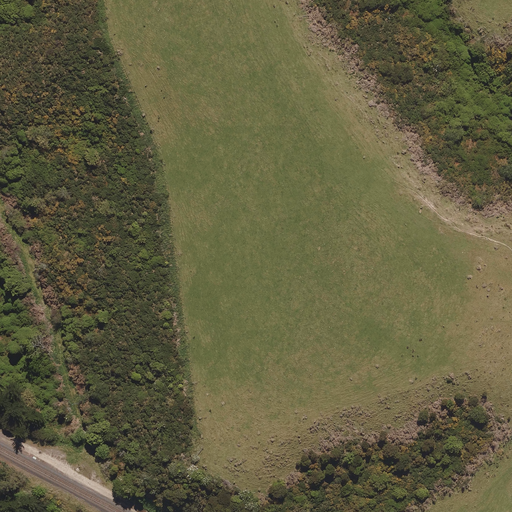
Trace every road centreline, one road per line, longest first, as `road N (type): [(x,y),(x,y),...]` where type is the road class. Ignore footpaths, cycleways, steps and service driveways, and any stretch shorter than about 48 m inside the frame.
road 1 (track): [(93,485),(48,310),(0,212)]
road 2 (track): [(142,511),(0,430)]
